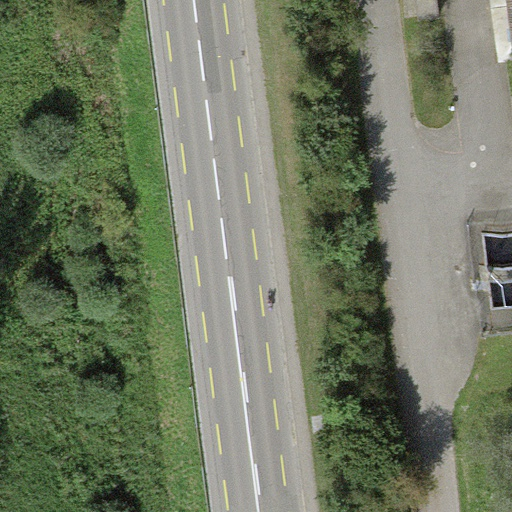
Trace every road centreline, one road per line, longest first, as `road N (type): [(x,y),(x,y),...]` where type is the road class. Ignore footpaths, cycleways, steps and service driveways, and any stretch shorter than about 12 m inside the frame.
road 1 (primary): [(261,511),(197,0)]
road 2 (unclassified): [(441,511),(380,0)]
